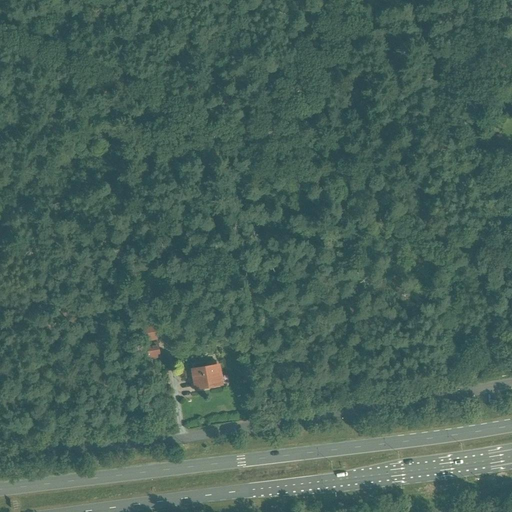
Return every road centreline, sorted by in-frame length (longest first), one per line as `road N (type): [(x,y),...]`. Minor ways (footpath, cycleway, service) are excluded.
road 1 (unclassified): [(511,384),(154,443),(0,453)]
road 2 (primary): [(511,424),(0,489)]
road 3 (primary): [(90,511),(511,456)]
road 4 (track): [(511,233),(406,0)]
road 5 (track): [(205,131),(157,103),(0,43)]
road 6 (track): [(263,131),(346,38)]
